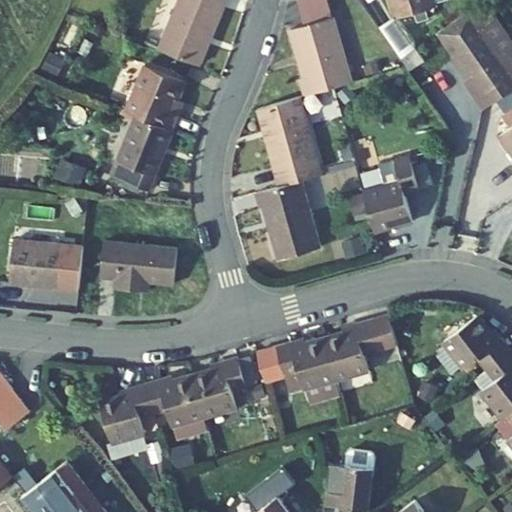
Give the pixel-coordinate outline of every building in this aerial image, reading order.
[(179,0),(160,48),(198,64),(225,0),(179,0)] [(297,0),(304,25),(333,16),(328,0),(297,0)] [(391,0),(397,17),(435,7),(433,0),(391,0)] [(511,42),(482,0),(437,32),(470,78),(466,80),(485,109),(511,90),(511,42)] [(302,78),(306,94),(351,81),(347,66),(333,16),(304,25),(292,28),(306,77),(302,78)] [(425,60),(416,46),(401,57),(410,70),(425,60)] [(380,63),(366,66),(367,73),(381,69),(380,63)] [(126,110),(137,114),(172,128),(178,114),(173,112),(178,100),(186,81),(146,64),(126,110)] [(280,185),(302,179),(321,173),(300,96),(259,108),(280,185)] [(173,112),(178,114),(183,102),(178,100),(173,112)] [(511,105),(503,112),(511,127),(500,135),(511,151),(511,105)] [(172,128),(137,114),(112,174),(127,180),(141,186),(149,189),(173,129),(172,128)] [(443,147),(424,152),(425,159),(441,155),(443,147)] [(364,189),(375,230),(412,221),(405,192),(419,189),(415,175),(410,155),(379,164),(385,183),(364,189)] [(85,173),(59,162),(54,176),(80,186),(85,173)] [(280,185),(256,192),(260,207),(263,206),(278,259),(321,246),(306,194),(302,179),(280,185)] [(139,191),(141,186),(127,180),(125,186),(139,191)] [(362,192),(349,196),(355,219),(368,216),(362,192)] [(75,198),(67,202),(74,215),(82,210),(75,198)] [(361,237),(343,242),(347,257),(365,252),(361,237)] [(84,246),(16,240),(11,281),(80,287),(84,246)] [(177,247),(105,241),(102,276),(116,277),(115,287),(136,289),(137,279),(148,280),(174,282),(177,247)] [(147,291),(148,280),(137,279),(136,289),(147,291)] [(325,338),(337,377),(369,368),(364,353),(398,343),(391,319),(390,313),(356,323),(358,329),(346,332),(325,338)] [(466,367),(474,361),(477,358),(486,370),(511,351),(502,340),(498,343),(490,333),(476,315),(444,340),(464,368),(466,367)] [(346,332),(358,329),(356,323),(344,326),(346,332)] [(495,330),(490,333),(498,343),(502,340),(495,330)] [(337,377),(325,338),(305,344),(293,347),(291,341),(258,351),(267,381),(285,376),(290,390),(306,386),(337,377)] [(305,344),(303,338),(291,341),(293,347),(305,344)] [(483,391),(503,418),(507,415),(511,410),(511,352),(511,351),(486,370),(495,382),(483,391)] [(238,357),(224,361),(226,367),(214,370),(194,376),(205,415),(237,406),(237,405),(234,392),(233,391),(247,387),(238,357)] [(224,361),(212,364),(214,370),(226,367),(224,361)] [(474,361),(466,367),(469,372),(478,365),(474,361)] [(0,370),(0,418),(8,429),(32,411),(0,370)] [(173,424),(204,415),(205,415),(194,376),(174,381),(162,385),(160,379),(146,383),(148,389),(155,413),(169,409),(173,424)] [(172,376),(160,379),(162,385),(174,381),(172,376)] [(337,377),(306,386),(311,403),(342,395),(337,377)] [(148,389),(146,383),(131,387),(133,393),(121,396),(101,402),(112,441),(145,432),(141,417),(155,413),(148,389)] [(263,383),(253,385),(256,395),(265,392),(263,383)] [(433,400),(438,388),(423,383),(418,395),(433,400)] [(133,393),(131,387),(119,391),(121,396),(133,393)] [(239,390),(234,392),(237,405),(243,404),(239,390)] [(440,427),(450,421),(442,410),(433,417),(440,427)] [(415,420),(406,414),(402,421),(410,427),(415,420)] [(204,415),(173,424),(177,437),(208,429),(204,415)] [(159,444),(152,446),(155,460),(163,458),(159,444)] [(340,474),(330,473),(325,505),(369,510),(375,456),(371,451),(353,449),(347,453),(346,464),(345,475),(340,474)] [(484,462),(480,449),(464,454),(468,467),(484,462)] [(0,461),(0,485),(11,477),(0,461)] [(105,511),(67,463),(25,495),(37,511),(105,511)] [(511,511),(511,497),(509,494),(500,501),(508,511),(511,511)] [(290,511),(285,504),(278,496),(256,511),(290,511)] [(424,511),(416,500),(399,511),(424,511)]
